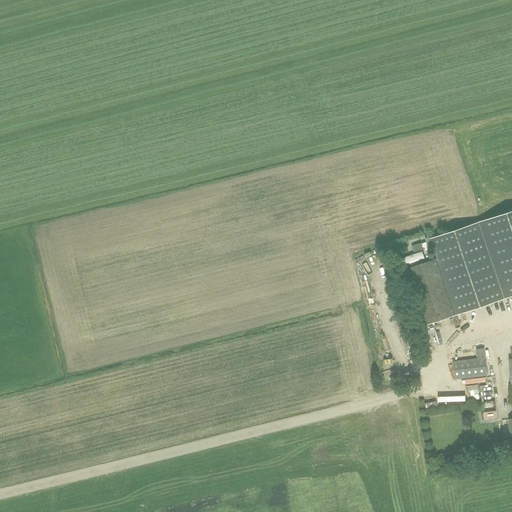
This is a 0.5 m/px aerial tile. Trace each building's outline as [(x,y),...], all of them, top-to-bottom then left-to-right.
[(511,210),(431,237),(438,258),(457,314),(511,296),(511,210)] [(457,314),(438,258),(405,269),(420,312),(415,314),(419,327),(457,314)] [(483,358),(485,358),(484,348),(477,349),(478,359),(454,362),(455,374),(484,371),(483,358)] [(497,378),(487,378),(488,398),(498,398),(497,378)] [(501,413),(511,412),(510,389),(499,390),(500,402),(501,402),(501,413)]
